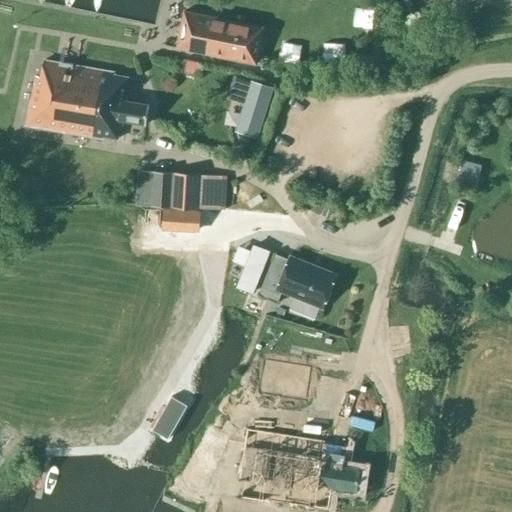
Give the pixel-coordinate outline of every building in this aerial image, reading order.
[(302,11),(302,0),(281,0),(281,11),(302,11)] [(184,11),(177,48),(256,64),(262,36),(230,30),(232,21),(184,11)] [(343,36),(314,35),(313,59),(342,59),(343,36)] [(25,126),(103,139),(104,137),(117,139),(121,120),(146,124),(150,105),(124,100),(128,78),(114,75),(115,72),(44,60),(40,77),(35,76),(25,126)] [(164,83),(164,88),(166,90),(171,90),(175,85),(176,80),(174,78),(168,79),(164,83)] [(275,90),(242,80),(237,98),(253,102),(244,133),(261,138),(275,90)] [(357,170),(369,174),(376,150),(364,146),(357,170)] [(172,194),(173,172),(138,171),(136,205),(171,208),(172,194)] [(200,174),(173,172),(172,194),(171,208),(198,209),(198,208),(219,209),(221,176),(200,175),(200,174)] [(201,210),(163,208),(161,231),(200,233),(201,210)] [(253,293),(270,251),(253,245),(237,286),(253,293)] [(289,259),(275,254),(258,295),(277,302),(282,291),(322,307),(335,275),(290,257),(289,259)] [(257,399),(304,406),(310,372),(263,364),(257,399)] [(171,398),(150,432),(169,444),(190,409),(171,398)] [(342,467),(345,447),(325,444),(325,441),(247,429),(240,479),(244,480),(242,497),(314,508),(315,506),(329,508),(332,485),(358,489),(361,470),(342,467)] [(198,475),(212,448),(199,441),(176,484),(195,493),(203,478),(198,475)]
